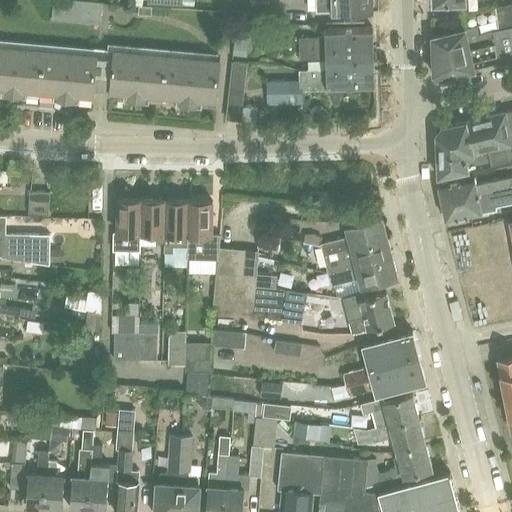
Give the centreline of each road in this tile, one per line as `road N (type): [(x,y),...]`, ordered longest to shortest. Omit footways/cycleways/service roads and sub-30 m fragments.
road 1 (residential): [(407,137),(148,148),(0,141)]
road 2 (tertiary): [(445,342),(407,137)]
road 3 (tertiary): [(493,511),(445,342)]
